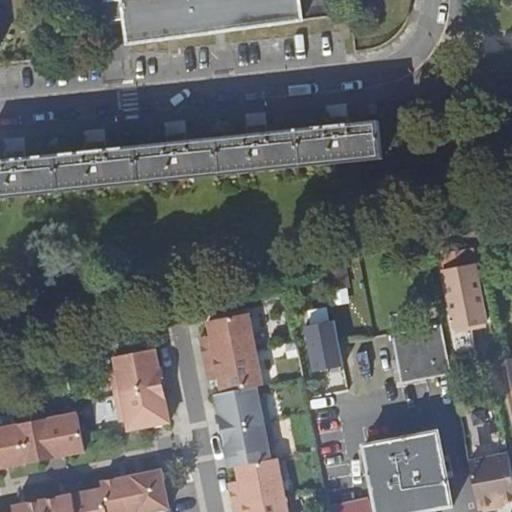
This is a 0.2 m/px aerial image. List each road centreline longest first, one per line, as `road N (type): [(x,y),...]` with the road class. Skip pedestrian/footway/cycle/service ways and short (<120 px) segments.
road 1 (residential): [(0,123),(380,74),(412,47),(427,0)]
road 2 (unknown): [(470,511),(443,411),(414,403),(351,416)]
road 3 (residential): [(173,331),(209,511)]
